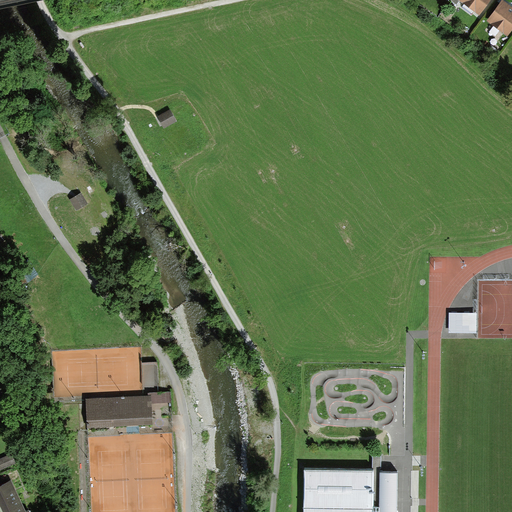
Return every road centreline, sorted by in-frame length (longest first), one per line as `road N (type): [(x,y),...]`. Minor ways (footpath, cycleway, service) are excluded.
road 1 (residential): [(2,137),(77,260),(162,356),(189,439),(186,511)]
road 2 (track): [(62,37),(238,0)]
